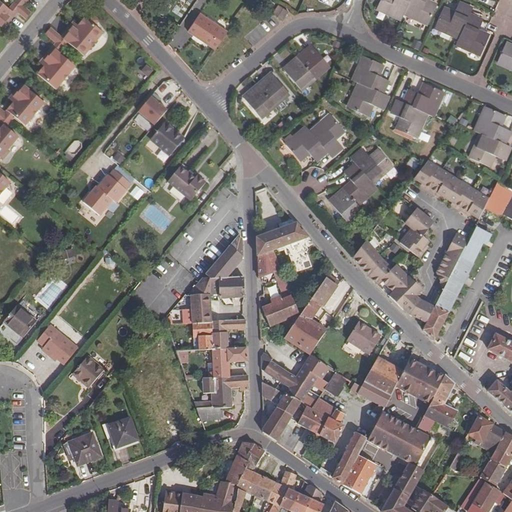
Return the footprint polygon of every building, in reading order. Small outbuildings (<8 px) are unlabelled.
[(9,7),(0,0),(0,23),(1,24),(3,21),(6,23),(15,13),(9,7)] [(17,10),(22,5),(15,0),(9,7),(15,13),(17,10)] [(166,10),(151,0),(147,5),(163,15),(166,10)] [(403,13),(408,0),(380,0),(377,8),(400,19),(403,13)] [(426,0),(408,0),(403,13),(428,24),(436,5),(426,1),(426,0)] [(459,38),(469,14),(471,8),(458,3),(454,13),(443,8),(435,27),(459,38)] [(30,12),(22,5),(17,10),(26,17),(30,12)] [(287,12),(278,6),(273,13),(282,19),(287,12)] [(71,26),(62,37),(68,42),(84,56),(104,33),(95,26),(100,20),(90,12),(79,26),(77,24),(73,28),(71,26)] [(478,31),(482,21),(469,14),(459,38),(456,44),(480,55),(489,36),(478,31)] [(216,50),(227,34),(200,15),(189,31),(216,50)] [(46,34),(55,41),(59,36),(51,28),(46,34)] [(57,43),(63,48),(68,42),(62,37),(59,36),(55,41),(57,43)] [(59,53),(63,48),(57,43),(53,48),(59,53)] [(511,46),(505,43),(497,62),(511,69),(511,46)] [(297,58),(315,78),(329,67),(311,46),(297,58)] [(39,74),(57,89),(76,67),(59,53),(53,48),(44,59),(45,61),(42,65),(45,67),(39,74)] [(382,94),(387,81),(378,77),(382,65),(364,57),(353,81),(359,84),(382,94)] [(300,91),(315,78),(297,58),(283,70),(300,91)] [(148,77),(152,70),(144,65),(140,72),(148,77)] [(258,86),(275,106),(288,95),(271,75),(258,86)] [(14,103),(8,110),(15,117),(25,125),(44,102),(22,83),(13,95),(15,96),(11,101),(14,103)] [(387,97),(382,94),(359,84),(348,109),(367,117),(371,106),(382,111),(387,97)] [(409,91),(404,104),(426,114),(432,117),(443,93),(425,84),(419,95),(409,91)] [(260,118),(275,106),(258,86),(243,98),(260,118)] [(138,113),(154,127),(167,111),(157,103),(160,100),(154,94),(138,113)] [(404,104),(398,101),(392,115),(401,119),(396,130),(415,138),(426,114),(404,104)] [(503,145),(510,131),(500,127),(504,116),(486,108),(475,132),(481,135),(503,145)] [(0,114),(0,115),(9,123),(15,117),(8,110),(5,113),(3,111),(0,114)] [(9,123),(0,115),(0,121),(6,127),(9,123)] [(310,133),(327,152),(331,157),(342,148),(335,139),(344,131),(330,116),(310,133)] [(0,157),(1,159),(2,160),(10,151),(8,150),(18,137),(6,127),(0,121),(0,157)] [(185,140),(166,124),(151,140),(170,157),(185,140)] [(309,153),(316,162),(327,152),(310,133),(306,128),(286,145),(299,161),(309,153)] [(509,148),(503,145),(481,135),(470,159),(488,167),(493,156),(503,161),(509,148)] [(76,139),(66,150),(72,156),(82,146),(76,139)] [(363,150),(351,160),(356,165),(372,184),(392,166),(379,151),(370,158),(363,150)] [(482,211),(487,200),(427,161),(412,180),(421,186),(420,188),(432,195),(434,193),(451,204),(449,207),(462,215),(464,213),(477,221),(482,211)] [(372,184),(356,165),(345,174),(352,182),(343,190),(357,205),(376,189),(372,184)] [(194,179),(180,167),(169,181),(192,199),(205,184),(196,176),(194,179)] [(0,194),(11,181),(0,172),(0,194)] [(89,206),(111,178),(109,176),(99,188),(93,195),(91,194),(84,202),(89,206)] [(111,178),(89,206),(100,215),(112,200),(116,203),(127,191),(111,178)] [(498,182),(489,198),(484,210),(494,215),(502,215),(511,220),(511,192),(500,183),(498,182)] [(97,186),(91,194),(93,195),(99,188),(97,186)] [(137,187),(135,189),(142,195),(144,193),(137,187)] [(142,195),(135,189),(131,194),(138,200),(142,195)] [(346,222),(361,210),(357,205),(343,190),(329,202),(346,222)] [(401,243),(421,258),(425,253),(424,251),(430,243),(423,238),(434,223),(411,206),(406,212),(412,216),(406,225),(411,229),(401,243)] [(284,216),(287,213),(282,207),(279,210),(284,216)] [(278,225),(280,229),(296,223),(293,220),(278,225)] [(256,257),(273,251),(285,247),(304,240),(309,238),(296,223),(280,229),(255,238),(256,257)] [(468,242),(460,257),(474,266),(484,246),(489,236),(476,229),(468,242)] [(226,278),(243,259),(241,239),(238,235),(206,274),(209,278),(211,279),(226,278)] [(436,274),(443,292),(460,257),(468,242),(456,236),(436,274)] [(489,236),(484,246),(487,248),(493,238),(489,236)] [(308,252),(304,240),(285,247),(289,258),(308,252)] [(389,267),(366,241),(353,258),(369,276),(375,283),(379,279),(391,292),(388,295),(402,310),(404,308),(409,314),(419,319),(428,325),(436,309),(426,303),(412,295),(414,293),(413,292),(417,288),(405,275),(404,276),(392,264),(389,267)] [(60,251),(63,263),(75,261),(72,248),(60,251)] [(273,251),(256,257),(257,279),(281,270),(273,251)] [(474,266),(460,257),(443,292),(436,309),(428,325),(424,332),(435,343),(474,266)] [(192,323),(245,320),(241,314),(211,317),(210,284),(219,284),(220,299),(244,298),(243,277),(226,278),(211,279),(209,278),(202,278),(188,295),(190,295),(191,313),(174,314),(174,324),(181,324),(192,323)] [(300,315),(291,328),(284,338),(310,354),(337,315),(323,306),(336,287),(325,279),(300,315)] [(291,328),(300,315),(290,291),(270,300),(271,303),(262,308),(270,328),(286,321),(291,328)] [(4,322),(20,334),(32,320),(16,307),(4,322)] [(32,320),(20,334),(23,337),(35,322),(32,320)] [(246,327),(245,320),(192,323),(192,330),(193,338),(194,338),(198,338),(199,350),(212,349),(227,348),(226,329),(246,327)] [(380,336),(357,322),(346,340),(369,354),(380,336)] [(40,345),(53,330),(49,327),(36,342),(40,345)] [(53,330),(40,345),(43,347),(40,350),(50,358),(52,356),(53,357),(67,341),(53,330)] [(511,343),(495,335),(488,349),(511,362),(511,343)] [(67,341),(53,357),(56,360),(61,364),(75,348),(67,341)] [(227,348),(212,349),(213,373),(208,373),(208,378),(229,377),(229,362),(247,361),(247,347),(227,348)] [(449,347),(446,353),(452,359),(456,351),(449,347)] [(77,349),(75,348),(61,364),(63,366),(77,349)] [(187,363),(187,350),(177,351),(178,363),(187,363)] [(335,371),(320,361),(312,373),(306,370),(308,367),(304,365),(295,378),(277,366),(278,362),(270,358),(264,354),(261,357),(261,370),(289,389),(285,394),(300,402),(306,406),(311,409),(318,398),(324,390),(335,371)] [(311,355),(304,365),(308,367),(306,370),(312,373),(320,361),(311,355)] [(403,371),(377,357),(364,382),(390,397),(396,386),(403,371)] [(103,370),(88,358),(73,375),(87,387),(103,370)] [(436,372),(409,359),(403,371),(396,386),(423,399),(430,403),(444,376),(436,372)] [(342,387),(348,378),(335,371),(324,390),(333,396),(334,394),(338,397),(344,388),(342,387)] [(454,383),(445,374),(444,376),(430,403),(417,430),(417,431),(425,435),(430,425),(432,421),(446,429),(456,411),(443,405),(454,383)] [(197,409),(220,408),(231,408),(230,389),(239,388),(239,390),(249,390),(248,376),(229,377),(208,378),(202,379),(203,394),(211,394),(211,403),(203,404),(203,402),(195,403),(197,409)] [(511,377),(505,390),(491,384),(486,393),(511,415),(511,377)] [(364,382),(362,386),(357,394),(378,404),(375,410),(380,413),(381,411),(384,405),(386,406),(390,397),(364,382)] [(276,442),(277,441),(300,402),(285,394),(285,395),(262,383),(262,396),(278,405),(264,427),(261,432),(276,442)] [(311,409),(327,418),(318,435),(319,435),(334,443),(343,426),(339,424),(343,417),(342,414),(335,410),(335,409),(318,398),(311,409)] [(478,415),(482,411),(475,404),(471,412),(477,416),(478,415)] [(318,435),(327,418),(311,409),(306,406),(297,424),(305,428),(315,433),(318,435)] [(220,408),(197,409),(201,421),(220,420),(220,408)] [(415,485),(439,442),(435,440),(425,435),(417,431),(417,430),(410,426),(381,411),(380,413),(367,439),(366,440),(395,455),(403,459),(408,461),(381,511),(405,511),(401,509),(404,505),(415,485)] [(492,454),(505,432),(493,425),(494,424),(478,415),(477,416),(466,436),(479,443),(477,446),(492,454)] [(138,440),(130,418),(109,426),(117,448),(138,440)] [(444,432),(446,429),(432,421),(430,425),(444,432)] [(511,436),(505,432),(492,454),(489,459),(505,468),(511,455),(511,436)] [(356,433),(333,478),(343,485),(358,455),(366,440),(367,439),(356,433)] [(100,456),(92,434),(69,443),(75,459),(78,465),(100,456)] [(253,472),(264,453),(253,444),(243,442),(239,449),(224,483),(237,485),(246,469),(253,472)] [(70,461),(75,459),(69,443),(63,444),(70,461)] [(462,456),(457,453),(449,468),(453,471),(462,456)] [(343,485),(359,493),(374,465),(358,455),(343,485)] [(207,463),(204,456),(189,462),(191,469),(207,463)] [(505,468),(489,459),(480,477),(495,486),(505,468)] [(277,511),(280,508),(288,489),(290,490),(296,476),(284,472),(279,485),(268,480),(253,472),(246,469),(237,485),(236,489),(255,497),(273,505),(269,511),(277,511)] [(472,497),(482,482),(478,480),(468,494),(472,497)] [(232,511),(236,489),(237,485),(224,483),(220,482),(215,499),(166,491),(162,511),(232,511)] [(469,511),(487,511),(500,492),(485,483),(468,511),(469,511)] [(511,485),(510,484),(503,493),(511,500),(511,485)] [(249,511),(255,497),(236,489),(232,511),(249,511)] [(290,511),(305,511),(311,500),(290,490),(288,489),(280,508),(290,511)] [(412,510),(415,511),(443,511),(447,506),(441,502),(433,497),(424,491),(412,510)] [(144,494),(138,493),(136,507),(143,508),(144,494)] [(443,498),(435,493),(433,497),(441,502),(443,498)] [(320,511),(324,505),(311,500),(305,511),(320,511)] [(127,511),(127,510),(117,509),(117,502),(108,501),(107,511),(127,511)] [(348,511),(335,503),(330,511),(348,511)]
